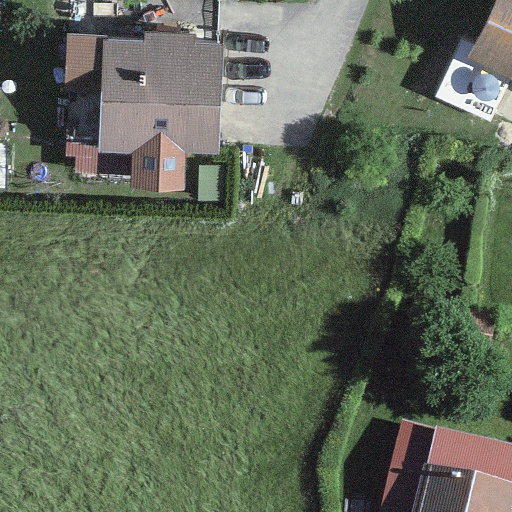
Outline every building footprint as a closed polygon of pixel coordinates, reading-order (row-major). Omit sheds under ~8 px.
[(511,0),(503,0),(481,44),(511,59),(511,0)] [(156,32),(155,44),(197,46),(198,34),(156,32)] [(155,44),(48,36),(40,144),(56,145),(57,133),(115,137),(112,174),(150,177),(153,140),(221,144),(228,49),(197,46),(155,44)] [(473,322),(466,355),(490,359),(497,326),(473,322)] [(436,471),(426,511),(511,511),(511,455),(432,437),(427,455),(430,456),(427,469),(436,471)]
